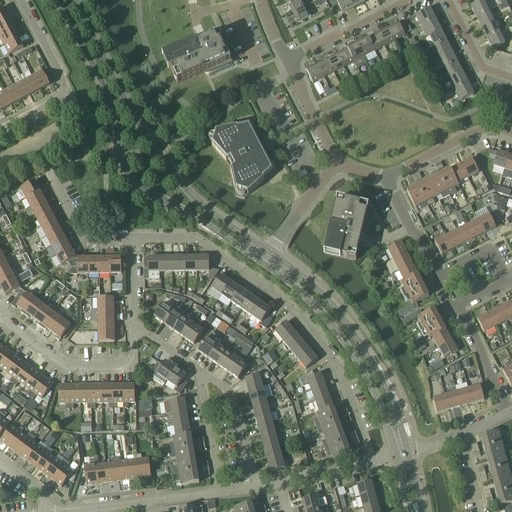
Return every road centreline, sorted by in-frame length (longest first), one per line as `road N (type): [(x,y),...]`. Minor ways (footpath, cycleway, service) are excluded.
road 1 (residential): [(132,239),(196,238),(284,299),(341,373),(372,462)]
road 2 (tertiary): [(58,0),(104,87),(122,163),(138,187),(261,261)]
road 3 (tertiary): [(269,252),(187,194),(134,116),(73,0)]
road 4 (tertiary): [(408,454),(384,384),(349,328),(269,252)]
road 5 (tertiary): [(261,261),(313,303),(359,362),(397,457)]
road 6 (residential): [(0,131),(69,93),(20,0)]
road 7 (residential): [(0,318),(66,367),(123,370),(133,336)]
road 8 (residential): [(418,0),(289,58)]
road 9 (residential): [(511,132),(472,131),(385,176)]
road 10 (residential): [(256,492),(236,409),(200,374)]
road 11 (residential): [(458,305),(502,281),(496,259),(486,254),(440,276)]
road 12 (residential): [(132,239),(84,236),(47,168)]
road 13 (residential): [(219,496),(200,374)]
